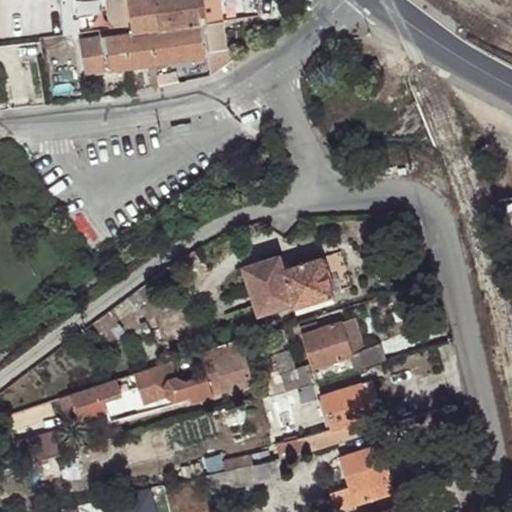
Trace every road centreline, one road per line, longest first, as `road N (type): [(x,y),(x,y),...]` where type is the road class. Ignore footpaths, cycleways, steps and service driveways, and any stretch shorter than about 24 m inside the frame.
road 1 (residential): [(329,191),(404,195),(445,216),(510,511)]
road 2 (residential): [(329,191),(240,209),(0,391)]
road 3 (residential): [(0,124),(194,103),(264,67)]
road 4 (tertiary): [(375,0),(511,85)]
road 5 (residential): [(264,67),(329,191)]
